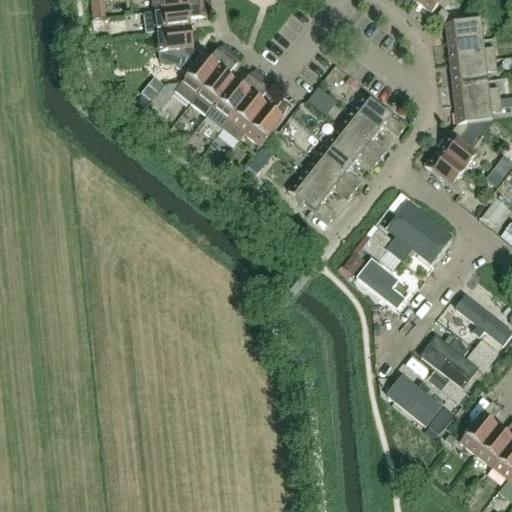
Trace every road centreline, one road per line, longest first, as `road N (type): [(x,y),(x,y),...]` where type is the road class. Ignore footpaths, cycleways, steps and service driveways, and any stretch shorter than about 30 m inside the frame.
road 1 (residential): [(217,0),(221,34),(278,80),(342,0)]
road 2 (residential): [(390,170),(426,126),(421,41),(369,0)]
road 3 (residential): [(384,358),(481,240)]
